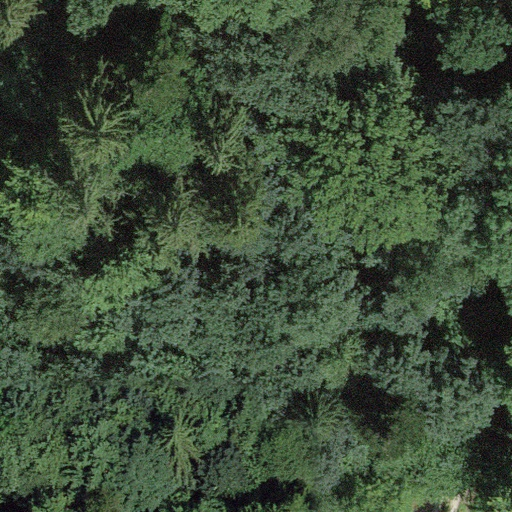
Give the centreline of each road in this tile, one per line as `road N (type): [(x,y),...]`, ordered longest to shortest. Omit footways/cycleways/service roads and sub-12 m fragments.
road 1 (track): [(438,511),(488,334),(511,184)]
road 2 (track): [(488,334),(511,482)]
